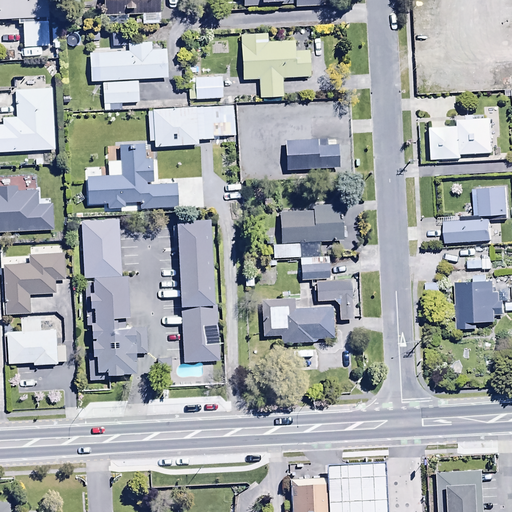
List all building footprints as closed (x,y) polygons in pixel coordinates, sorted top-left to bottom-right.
[(0,0),(0,21),(19,21),(19,25),(22,25),(23,49),(50,48),(49,23),(46,23),(45,0),(0,0)] [(101,0),(102,16),(144,15),(144,26),(157,26),(157,15),(160,15),(159,0),(101,0)] [(241,0),(242,8),(293,6),(293,9),(323,8),(322,0),(241,0)] [(268,36),(241,37),(242,82),(258,82),(258,100),(283,100),(282,79),(310,79),(309,52),(294,52),(294,42),(268,43),(268,36)] [(113,54),(88,56),(90,84),(102,84),(104,114),(122,113),(121,105),(138,103),(137,80),(167,78),(165,51),(150,52),(150,45),(128,46),(129,54),(123,54),(123,45),(113,45),(113,54)] [(221,78),(194,79),(195,85),(188,85),(188,102),(222,100),(221,78)] [(0,127),(0,154),(53,152),(51,91),(15,92),(16,118),(1,119),(1,127),(0,127)] [(233,108),(117,116),(117,118),(112,119),(113,130),(118,129),(118,135),(138,134),(138,139),(154,150),(196,147),(196,143),(212,141),(212,138),(235,137),(233,108)] [(427,130),(429,162),(461,160),(461,156),(492,154),(490,121),(459,122),(459,128),(427,130)] [(328,139),(283,142),(285,173),(338,169),(336,145),(329,146),(328,139)] [(507,186),(472,188),(474,219),(509,217),(507,186)] [(0,235),(53,233),(52,206),(37,206),(37,192),(18,192),(18,188),(0,189),(0,235)] [(299,260),(317,259),(317,243),(343,242),(342,206),(312,207),(312,213),(280,214),(281,246),(273,246),(273,261),(299,260)] [(489,221),(443,223),(444,244),(490,242),(489,221)] [(214,222),(175,223),(182,368),(221,366),(214,222)] [(130,376),(123,230),(87,232),(94,378),(130,376)] [(490,247),(482,247),(482,272),(491,272),(490,247)] [(29,265),(3,266),(5,317),(30,316),(30,297),(55,296),(55,282),(64,281),(63,254),(29,256),(29,265)] [(317,259),(299,260),(300,280),(328,279),(327,259),(317,259)] [(473,283),(454,283),(454,307),(450,307),(451,319),(456,319),(456,332),(477,332),(477,324),(496,324),(496,316),(503,316),(503,302),(500,302),(500,293),(494,293),(494,282),(485,282),(485,277),(473,277),(473,283)] [(352,282),(315,283),(315,302),(333,302),(339,308),(339,321),(353,320),(352,282)] [(425,284),(425,293),(439,293),(439,284),(425,284)] [(294,300),(261,301),(262,338),(281,338),(281,346),(312,346),(312,341),(332,341),(332,309),(294,310),(294,300)] [(5,334),(6,366),(32,365),(32,367),(57,366),(56,331),(40,331),(40,320),(19,321),(19,333),(5,334)] [(481,511),(480,474),(435,475),(436,511),(481,511)] [(332,511),(330,478),(291,480),(292,511),(332,511)]
